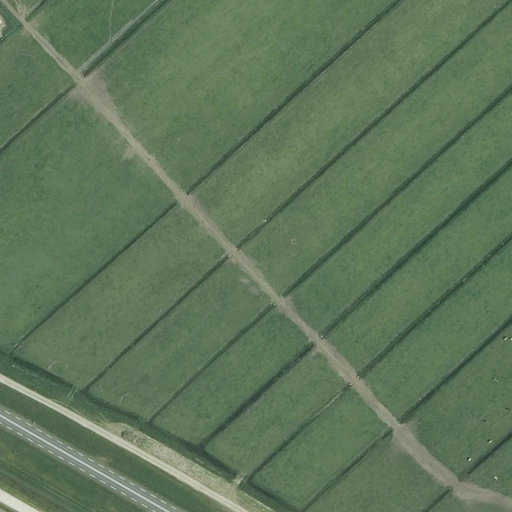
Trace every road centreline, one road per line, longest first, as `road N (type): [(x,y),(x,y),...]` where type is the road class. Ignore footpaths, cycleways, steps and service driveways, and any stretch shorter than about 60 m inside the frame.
road 1 (track): [(243,511),(0,376)]
road 2 (primary): [(167,511),(0,416)]
